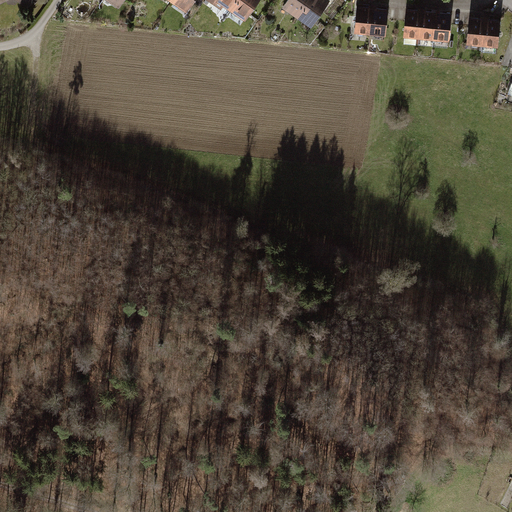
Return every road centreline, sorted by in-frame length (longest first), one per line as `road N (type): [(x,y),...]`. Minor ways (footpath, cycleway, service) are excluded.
road 1 (track): [(232,213),(31,137),(31,34)]
road 2 (track): [(127,511),(204,374)]
